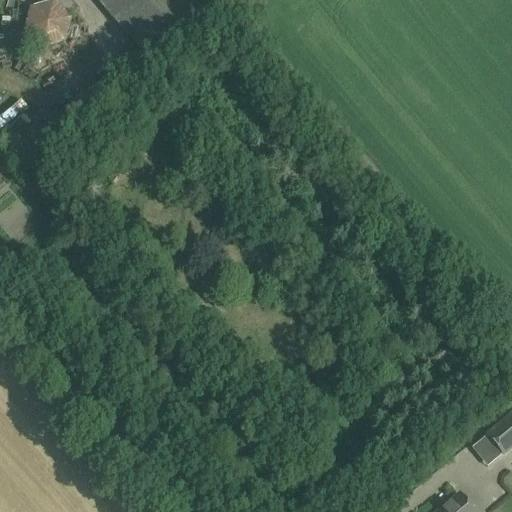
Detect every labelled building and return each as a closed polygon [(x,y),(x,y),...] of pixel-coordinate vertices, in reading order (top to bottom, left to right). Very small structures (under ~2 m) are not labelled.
[(42,50),(63,44),(66,43),(70,18),(78,12),(66,0),(55,0),(53,3),(29,10),(23,35),(42,50)] [(219,6),(213,0),(96,0),(151,66),(219,6)] [(0,123),(8,134),(30,117),(20,104),(0,119),(0,123)] [(79,170),(69,158),(52,171),(62,183),(79,170)] [(28,180),(41,193),(49,186),(36,173),(28,180)] [(511,415),(487,437),(503,455),(511,447),(511,415)] [(473,441),(486,457),(496,448),(483,432),(473,441)] [(471,511),(459,496),(438,511),(471,511)]
